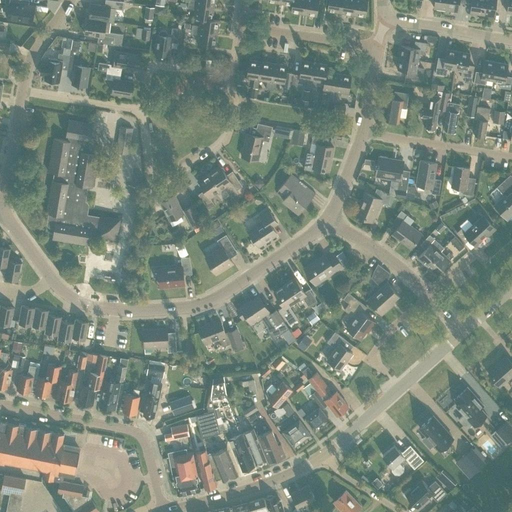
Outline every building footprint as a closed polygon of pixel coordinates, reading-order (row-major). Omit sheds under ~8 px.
[(11,0),(8,18),(34,22),(37,7),(26,5),(26,0),(11,0)] [(89,18),(108,21),(110,21),(114,22),(116,8),(123,9),(125,2),(113,0),(105,0),(105,5),(91,3),(89,18)] [(291,12),(303,14),(305,0),(292,0),(292,5),(291,12)] [(305,0),(303,14),(316,16),(318,0),(305,0)] [(328,0),(327,11),(339,13),(341,0),(328,0)] [(341,0),(339,13),(352,14),(354,0),(341,0)] [(354,0),(352,14),(365,16),(367,0),(354,0)] [(446,9),(446,0),(434,0),(434,7),(446,9)] [(446,0),(446,9),(458,11),(459,0),(446,0)] [(471,0),(470,12),(482,14),(483,0),(471,0)] [(496,0),(483,0),(482,14),(494,15),(496,0)] [(214,7),(188,3),(187,7),(195,9),(194,17),(201,18),(212,19),(214,7)] [(143,22),(151,23),(152,6),(144,5),(143,22)] [(110,21),(108,21),(89,18),(88,18),(86,33),(99,35),(98,40),(113,43),(113,44),(121,45),(123,33),(109,31),(110,21)] [(212,19),(201,18),(200,25),(192,24),(191,29),(217,32),(219,20),(212,19)] [(136,25),(134,36),(140,37),(142,26),(136,25)] [(178,42),(179,28),(172,27),(171,36),(157,34),(155,53),(169,55),(171,42),(178,42)] [(191,29),(185,28),(184,34),(190,35),(190,33),(198,34),(197,42),(216,45),(217,32),(191,29)] [(70,55),(68,69),(74,70),(72,83),(86,85),(89,67),(76,65),(77,59),(78,55),(79,49),(80,41),(72,39),(71,47),(70,55)] [(11,42),(0,40),(0,47),(10,49),(11,42)] [(401,45),(399,57),(418,60),(419,53),(425,54),(427,42),(415,40),(414,47),(401,45)] [(42,63),(40,74),(45,75),(44,79),(59,81),(61,68),(68,69),(70,55),(71,47),(64,46),(62,53),(60,53),(58,53),(57,59),(48,57),(47,60),(47,64),(42,63)] [(455,69),(458,51),(446,49),(444,60),(438,59),(435,73),(446,75),(448,68),(455,69)] [(107,71),(108,71),(122,73),(123,67),(136,69),(139,55),(114,50),(111,64),(98,62),(97,69),(107,71)] [(470,52),(458,51),(455,69),(461,70),(461,75),(465,76),(464,81),(471,83),(474,66),(467,64),(470,52)] [(416,67),(418,60),(399,57),(397,68),(409,70),(408,77),(421,79),(423,68),(416,67)] [(253,86),(258,87),(259,79),(262,61),(249,59),(246,77),(254,79),(253,86)] [(492,81),(496,61),(484,59),(482,72),(475,71),(473,82),(485,84),(486,79),(492,81)] [(307,80),(306,87),(310,88),(314,62),(302,60),(300,73),(293,72),(291,83),(298,84),(299,78),(307,80)] [(266,88),(270,89),(274,63),(262,61),(259,79),(267,80),(266,88)] [(508,63),(496,61),(492,81),(500,82),(499,86),(510,88),(511,76),(505,75),(508,63)] [(316,81),(324,82),(326,71),(327,64),(314,62),(310,88),(315,89),(316,81)] [(274,63),(270,89),(275,90),(276,82),(284,83),(283,87),(290,88),(291,83),(293,72),(286,71),(287,65),(274,63)] [(121,79),(122,73),(108,71),(106,78),(115,80),(113,93),(132,96),(134,81),(121,79)] [(330,98),(334,99),(338,73),(326,71),(324,82),(323,89),(331,90),(330,98)] [(338,73),(334,99),(339,100),(340,92),(348,93),(351,75),(338,73)] [(398,122),(399,116),(405,117),(407,108),(406,108),(408,93),(394,91),(393,99),(387,98),(386,105),(388,105),(386,120),(398,122)] [(446,110),(449,92),(442,91),(441,96),(433,95),(431,107),(429,107),(429,108),(423,107),(421,116),(427,117),(426,127),(427,127),(428,130),(432,130),(434,128),(435,128),(438,109),(446,110)] [(455,132),(460,103),(447,101),(446,110),(448,111),(445,130),(455,132)] [(345,105),(333,103),(332,110),(344,112),(345,105)] [(476,105),(468,103),(466,115),(475,116),(476,105)] [(490,108),(477,106),(475,118),(477,119),(475,135),(485,137),(488,120),(490,108)] [(502,123),(505,111),(495,109),(493,121),(502,123)] [(52,238),(89,244),(91,234),(116,238),(119,219),(100,216),(100,217),(87,215),(89,204),(87,200),(84,200),(87,186),(92,187),(98,154),(94,153),(96,138),(91,137),(94,122),(68,118),(66,135),(68,136),(68,140),(54,138),(48,171),(58,173),(57,180),(52,179),(46,213),(48,213),(46,224),(48,226),(54,227),(52,238)] [(269,141),(272,126),(258,123),(257,127),(252,126),(250,133),(247,133),(241,156),(257,160),(262,139),(269,141)] [(128,154),(132,128),(120,126),(116,152),(128,154)] [(313,168),(328,171),(333,147),(327,145),(328,138),(312,135),(311,143),(317,144),(315,153),(307,152),(304,168),(313,170),(313,168)] [(379,157),(376,175),(392,177),(392,179),(399,180),(397,189),(406,190),(407,185),(410,171),(401,169),(403,160),(395,159),(395,160),(379,157)] [(438,194),(441,180),(434,179),(436,163),(420,160),(416,184),(432,187),(431,193),(438,194)] [(210,172),(227,196),(230,193),(225,186),(232,181),(237,189),(243,184),(233,170),(227,174),(221,165),(210,172)] [(472,195),(475,178),(468,177),(470,168),(454,166),(451,186),(463,188),(462,193),(472,195)] [(217,192),(222,199),(225,197),(209,173),(198,180),(204,190),(198,194),(208,208),(214,204),(209,197),(217,192)] [(298,213),(314,193),(291,174),(279,189),(287,195),(283,200),(298,213)] [(392,179),(389,193),(394,195),(396,196),(397,189),(399,180),(392,179)] [(511,181),(505,187),(501,183),(497,186),(504,194),(500,198),(501,199),(495,204),(507,217),(511,212),(511,181)] [(406,190),(405,197),(413,198),(415,186),(407,185),(406,190)] [(390,205),(394,195),(389,193),(376,188),(373,195),(365,192),(361,199),(363,200),(357,214),(373,220),(380,201),(390,205)] [(397,189),(396,196),(405,197),(406,190),(397,189)] [(171,219),(186,211),(194,225),(202,221),(192,204),(183,209),(175,194),(161,201),(171,219)] [(464,201),(444,212),(448,219),(468,208),(464,201)] [(272,227),(277,223),(268,210),(260,215),(264,221),(249,232),(258,246),(277,234),(272,227)] [(421,233),(409,225),(413,219),(401,210),(393,220),(399,224),(392,233),(410,247),(421,233)] [(490,233),(495,229),(483,215),(465,231),(462,228),(457,232),(465,241),(470,237),(476,244),(489,232),(490,233)] [(445,226),(441,222),(435,227),(440,231),(445,226)] [(417,257),(427,266),(440,251),(435,246),(438,242),(429,234),(420,244),(425,249),(417,257)] [(227,254),(234,249),(226,235),(218,240),(222,246),(205,257),(216,274),(233,263),(227,254)] [(459,250),(464,245),(455,235),(450,240),(459,250)] [(0,265),(7,266),(8,260),(11,248),(0,246),(0,265)] [(446,255),(440,251),(427,266),(436,274),(450,259),(453,256),(449,252),(446,255)] [(336,273),(343,268),(334,254),(327,259),(325,255),(305,269),(315,283),(334,270),(336,273)] [(184,284),(183,274),(192,273),(189,256),(181,257),(182,267),(158,269),(160,287),(184,284)] [(22,262),(8,260),(7,266),(4,278),(18,281),(22,262)] [(390,303),(399,295),(386,282),(390,273),(378,263),(374,270),(371,277),(381,287),(369,298),(382,313),(392,304),(390,303)] [(284,284),(295,301),(302,296),(308,305),(316,300),(309,289),(304,292),(295,277),(284,284)] [(289,305),(295,301),(284,284),(274,291),(284,306),(279,309),(289,324),(298,318),(295,314),(289,305)] [(367,305),(354,296),(348,291),(343,298),(349,302),(345,308),(355,316),(347,327),(361,338),(369,327),(370,328),(376,321),(363,311),(367,305)] [(247,302),(236,309),(243,318),(246,316),(250,323),(260,316),(268,328),(270,334),(272,333),(275,338),(282,333),(289,343),(295,338),(289,328),(276,309),(270,313),(259,296),(247,303),(247,302)] [(0,304),(0,323),(10,326),(14,307),(0,304)] [(21,305),(21,307),(18,323),(32,325),(35,307),(21,305)] [(49,310),(35,307),(32,325),(45,328),(48,314),(49,310)] [(305,315),(311,322),(318,317),(312,309),(305,315)] [(62,316),(48,314),(45,328),(44,332),(58,334),(61,320),(62,316)] [(75,319),(74,323),(72,337),(85,340),(89,321),(75,319)] [(233,348),(242,344),(236,328),(225,333),(220,319),(199,327),(205,343),(219,338),(222,346),(231,342),(233,348)] [(74,323),(61,320),(58,334),(57,338),(71,341),(72,337),(74,323)] [(168,351),(176,351),(175,332),(167,332),(167,328),(143,329),(144,347),(167,345),(168,351)] [(340,369),(352,352),(341,344),(345,339),(335,331),(327,341),(336,348),(327,360),(340,369)] [(312,339),(305,333),(297,344),(304,350),(312,339)] [(12,339),(11,348),(19,350),(21,341),(12,339)] [(42,351),(52,353),(53,344),(43,343),(42,351)] [(8,352),(1,351),(0,354),(0,386),(0,387),(2,386),(8,387),(12,368),(5,366),(8,352)] [(20,354),(14,353),(11,366),(18,367),(20,354)] [(93,404),(96,388),(101,388),(108,355),(99,353),(96,372),(90,371),(87,385),(82,384),(78,401),(93,404)] [(87,356),(79,354),(77,366),(84,368),(87,356)] [(286,361),(279,355),(272,363),(278,369),(286,361)] [(511,362),(506,356),(500,361),(501,362),(488,374),(499,386),(511,374),(511,362)] [(128,359),(124,358),(122,365),(118,364),(115,379),(124,380),(128,359)] [(304,361),(298,365),(316,389),(327,403),(336,415),(348,406),(336,390),(331,394),(327,389),(329,388),(316,371),(313,374),(307,366),(304,361)] [(165,365),(148,362),(146,375),(163,377),(165,365)] [(17,389),(30,392),(33,376),(37,377),(39,366),(29,364),(27,374),(20,373),(17,389)] [(47,376),(38,374),(35,391),(49,394),(53,377),(59,379),(61,368),(49,366),(47,376)] [(64,380),(60,379),(56,397),(72,400),(78,370),(69,368),(68,374),(66,373),(64,380)] [(228,395),(223,374),(213,376),(210,394),(211,398),(228,395)] [(120,381),(105,378),(99,405),(114,409),(120,381)] [(145,406),(143,414),(154,417),(155,409),(156,409),(158,400),(160,388),(161,382),(150,379),(146,397),(144,406),(145,406)] [(256,393),(254,379),(241,381),(242,386),(248,385),(250,394),(256,393)] [(278,404),(279,405),(292,390),(282,381),(276,388),(271,383),(266,389),(267,395),(269,396),(267,398),(276,406),(278,404)] [(483,405),(467,387),(455,398),(460,403),(456,406),(464,414),(458,419),(467,428),(472,423),(474,426),(486,415),(480,408),(483,405)] [(126,392),(122,410),(136,413),(140,395),(138,395),(140,389),(133,388),(132,394),(126,392)] [(316,389),(311,393),(322,407),(327,403),(316,389)] [(169,404),(173,416),(192,410),(188,397),(169,404)] [(258,409),(254,403),(243,410),(247,416),(258,409)] [(198,415),(200,425),(217,421),(216,417),(213,405),(207,406),(209,412),(198,415)] [(315,431),(329,420),(319,407),(305,418),(315,431)] [(209,460),(203,436),(200,425),(198,415),(188,417),(204,487),(217,484),(215,477),(214,477),(213,470),(212,470),(209,460)] [(440,423),(433,415),(419,427),(426,435),(422,439),(430,447),(434,444),(439,450),(453,438),(446,430),(445,430),(439,424),(440,423)] [(221,416),(216,417),(217,421),(220,432),(223,431),(223,430),(226,428),(226,427),(225,427),(221,416)] [(294,446),(310,434),(299,419),(283,431),(294,446)] [(511,425),(506,419),(495,429),(507,442),(511,437),(511,425)] [(62,444),(64,433),(26,426),(26,424),(19,423),(19,424),(1,421),(0,423),(0,461),(4,463),(4,461),(44,469),(42,477),(59,480),(59,479),(62,480),(63,475),(74,477),(74,472),(75,472),(79,452),(79,448),(62,444)] [(200,425),(203,436),(220,432),(217,421),(200,425)] [(186,423),(176,425),(179,437),(189,434),(186,423)] [(268,461),(285,454),(282,446),(279,447),(272,430),(270,431),(267,424),(255,428),(258,436),(268,461)] [(166,439),(179,437),(176,425),(171,426),(172,432),(164,433),(166,439)] [(226,428),(223,430),(223,431),(227,439),(229,439),(232,446),(236,444),(240,454),(236,455),(242,470),(254,466),(241,433),(232,437),(228,428),(226,428)] [(256,464),(266,460),(253,428),(243,433),(256,464)] [(417,436),(413,439),(423,449),(426,446),(417,436)] [(410,463),(421,453),(411,443),(401,452),(394,445),(383,455),(392,465),(391,465),(391,470),(395,474),(400,473),(404,470),(404,465),(408,461),(410,463)] [(222,480),(238,474),(227,447),(211,453),(222,480)] [(181,449),(190,492),(200,490),(192,451),(187,452),(186,448),(181,449)] [(485,463),(471,448),(461,457),(474,472),(485,463)] [(178,495),(190,492),(181,449),(168,452),(172,475),(174,475),(178,495)] [(19,511),(25,478),(4,474),(0,494),(0,511),(19,511)] [(371,481),(377,488),(383,483),(377,476),(371,481)] [(409,487),(403,493),(408,499),(408,498),(417,507),(431,494),(437,500),(446,492),(435,480),(428,486),(421,479),(411,489),(409,487)] [(94,511),(99,509),(92,500),(91,500),(90,498),(91,493),(86,492),(86,496),(81,495),(83,485),(60,480),(57,492),(63,493),(62,496),(64,496),(73,509),(71,511),(72,511),(94,511)] [(291,493),(297,506),(315,497),(308,484),(291,493)] [(354,511),(361,506),(346,490),(334,501),(343,511),(354,511)] [(268,511),(284,511),(281,499),(276,501),(274,495),(273,495),(271,494),(267,496),(267,497),(265,498),(264,498),(268,511)] [(268,511),(264,498),(263,497),(249,502),(251,511),(268,511)] [(250,511),(248,501),(233,505),(234,511),(250,511)]
